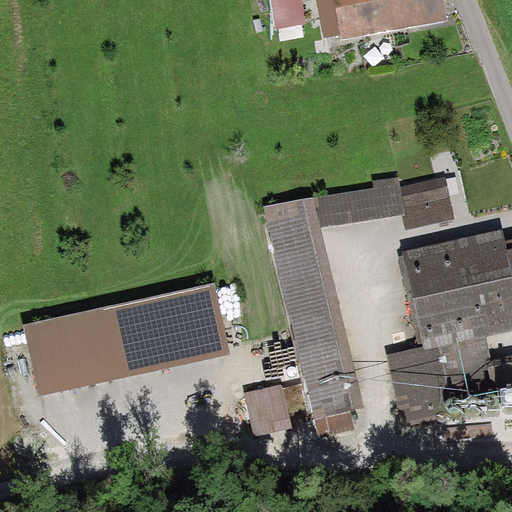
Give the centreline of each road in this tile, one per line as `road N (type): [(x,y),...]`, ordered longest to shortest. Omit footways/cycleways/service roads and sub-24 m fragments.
road 1 (track): [(0,491),(155,459),(511,454)]
road 2 (unclassified): [(467,0),(511,121)]
